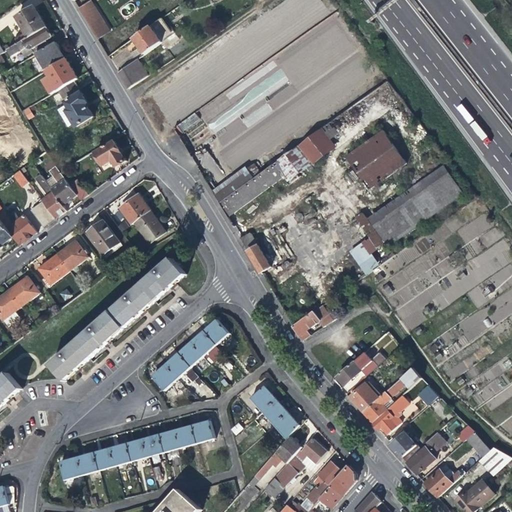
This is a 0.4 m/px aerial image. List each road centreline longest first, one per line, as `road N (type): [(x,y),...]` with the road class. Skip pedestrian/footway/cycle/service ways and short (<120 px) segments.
road 1 (unclassified): [(383,468),(292,364),(235,269)]
road 2 (residential): [(83,403),(235,269)]
road 3 (motorway): [(390,0),(511,154)]
road 4 (residential): [(0,274),(156,159)]
road 5 (unclassified): [(156,159),(58,0)]
road 6 (track): [(121,99),(268,0)]
road 7 (unclassified): [(235,269),(174,173),(156,159)]
